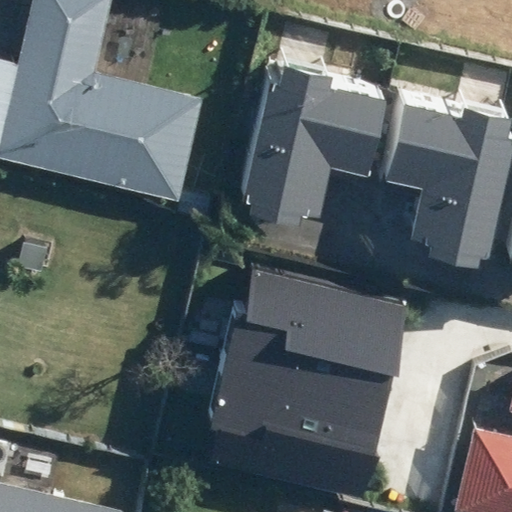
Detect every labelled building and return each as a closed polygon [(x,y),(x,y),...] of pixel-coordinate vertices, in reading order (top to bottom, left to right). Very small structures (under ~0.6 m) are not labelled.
[(115,0),(36,0),(0,147),(0,152),(180,197),(206,95),(99,68),(115,0)] [(368,177),(389,85),(276,60),(241,211),(318,229),(332,169),(368,177)] [(511,166),(511,114),(406,91),(386,181),(424,190),(410,252),(489,270),(511,166)] [(249,249),(206,432),(366,470),(410,287),(249,249)] [(499,410),(511,412),(511,436),(462,426),(443,510),(452,511),(511,511),(511,366),(509,366),(499,410)] [(120,511),(0,484),(0,511),(120,511)]
